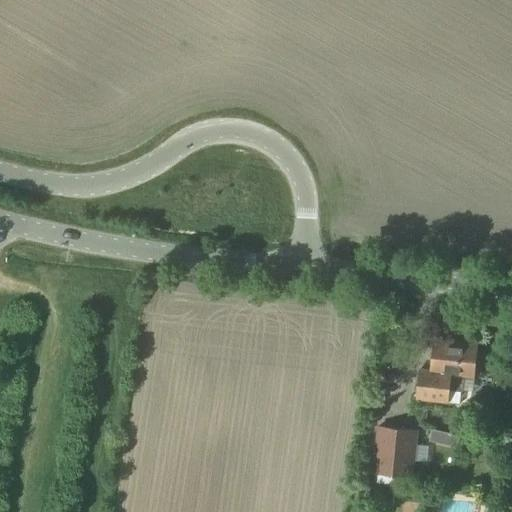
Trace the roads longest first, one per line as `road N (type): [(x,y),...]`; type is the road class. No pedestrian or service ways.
road 1 (unclassified): [(300,269),(305,218),(296,167),(253,135),(219,131),(122,180),(80,185),(0,171)]
road 2 (tertiary): [(300,269),(71,241),(0,224)]
road 3 (tertiary): [(511,290),(300,269)]
